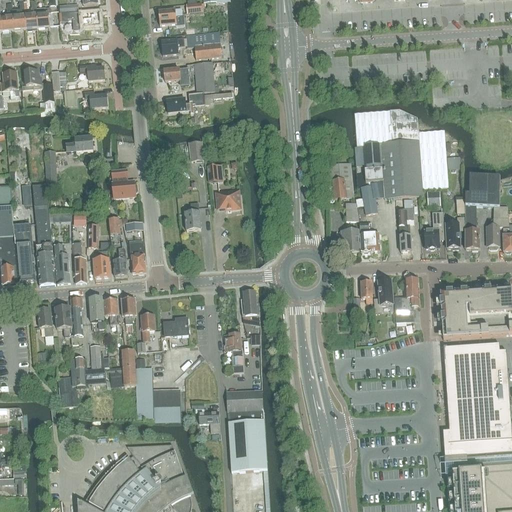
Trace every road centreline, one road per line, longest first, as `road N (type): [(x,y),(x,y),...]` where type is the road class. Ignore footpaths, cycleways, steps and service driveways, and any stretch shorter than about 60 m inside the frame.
road 1 (residential): [(159,285),(135,56),(117,46)]
road 2 (tertiary): [(341,511),(305,296)]
road 3 (tertiary): [(302,254),(286,47)]
road 4 (unclassified): [(327,44),(511,32)]
road 5 (residential): [(0,299),(159,285)]
road 6 (residential): [(159,285),(284,275)]
